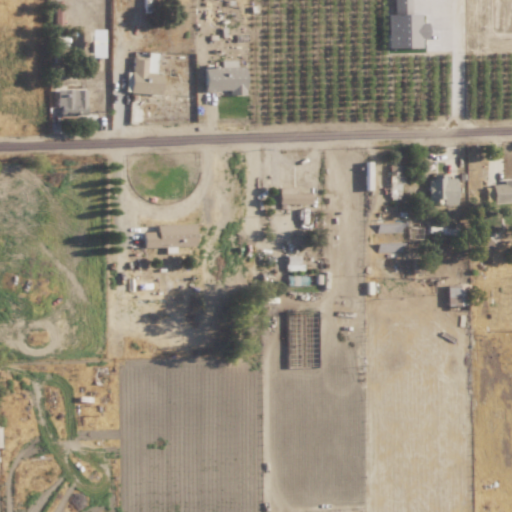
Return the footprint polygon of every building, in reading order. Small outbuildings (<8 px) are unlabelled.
[(408,10),(408,0),(391,0),(391,10),(408,10)] [(386,48),(420,49),(420,39),(426,39),(426,23),(419,23),(419,15),(386,14),(386,48)] [(146,57),(131,56),(129,94),(161,95),(162,73),(155,73),(156,52),(147,52),(146,57)] [(203,91),(229,91),(229,95),(244,95),(244,67),(235,67),(235,60),(219,60),(219,66),(203,66),(203,91)] [(402,173),(388,174),(389,193),(399,192),(398,184),(402,183),(402,173)] [(427,205),(455,204),(455,178),(443,178),(443,176),(426,176),(427,205)] [(491,184),(492,203),(511,201),(511,177),(501,178),(501,184),(491,184)] [(295,187),(276,187),(276,203),(308,204),(308,193),(295,193),(295,187)] [(142,232),(142,248),(194,246),(193,224),(155,225),(155,231),(142,232)] [(299,255),(284,255),(284,270),(299,270),(299,255)]
